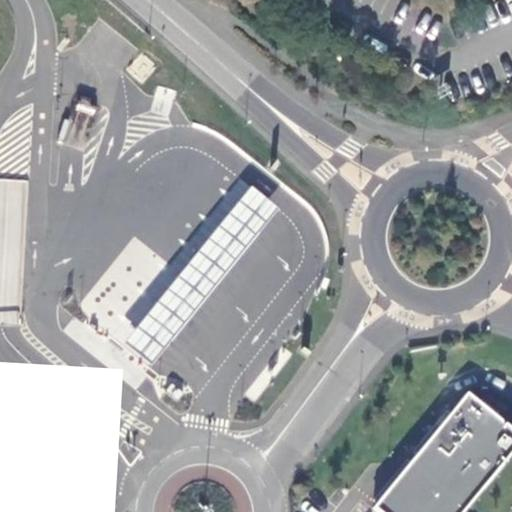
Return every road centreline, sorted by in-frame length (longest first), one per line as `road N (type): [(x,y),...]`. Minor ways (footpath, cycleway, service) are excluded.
road 1 (unclassified): [(182,449),(34,320),(30,255)]
road 2 (unclassified): [(268,502),(276,474),(377,334),(423,309)]
road 3 (unclassified): [(372,269),(356,314),(271,433),(239,457)]
road 4 (secondary): [(258,97),(367,220)]
road 5 (secondary): [(399,175),(258,97)]
road 6 (secondary): [(511,235),(501,200),(472,173),(435,164),(399,175)]
road 7 (secondary): [(258,97),(160,11)]
